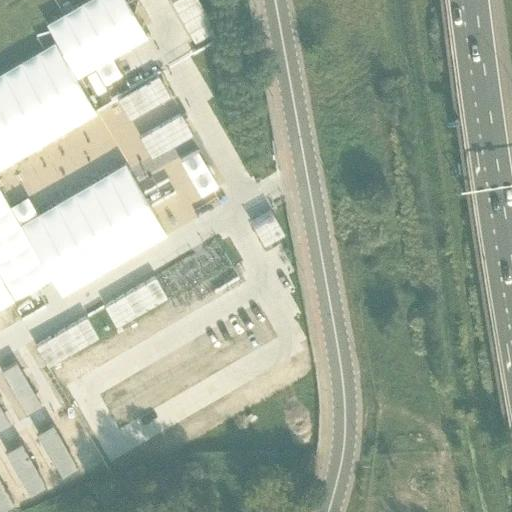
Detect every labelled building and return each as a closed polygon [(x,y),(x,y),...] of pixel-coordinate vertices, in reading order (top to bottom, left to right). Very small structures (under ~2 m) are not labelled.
[(125,0),(85,0),(46,23),(77,76),(84,72),(97,93),(105,88),(92,67),(146,36),(125,0)] [(203,7),(198,0),(172,0),(194,39),(215,28),(203,7)] [(54,41),(0,72),(0,303),(48,276),(60,295),(165,233),(125,163),(19,220),(0,187),(0,166),(95,112),(54,41)] [(158,75),(117,98),(130,120),(169,96),(158,75)] [(192,134),(180,113),(140,136),(152,156),(192,134)] [(198,151),(180,161),(201,196),(219,185),(198,151)] [(155,276),(103,305),(115,326),(166,296),(155,276)] [(86,315),(35,345),(47,366),(98,337),(86,315)] [(41,403),(17,361),(2,370),(27,412),(41,403)] [(76,466),(52,424),(38,432),(62,474),(76,466)] [(44,484),(19,442),(5,450),(30,492),(44,484)] [(0,509),(13,502),(0,479),(0,509)]
